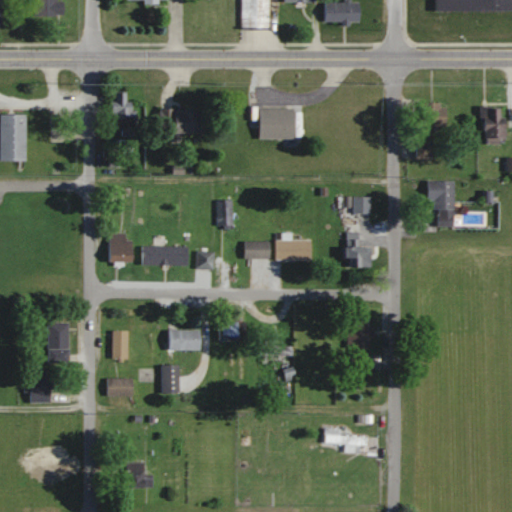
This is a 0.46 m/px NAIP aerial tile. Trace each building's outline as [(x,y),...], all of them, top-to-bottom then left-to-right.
[(29,0),(29,16),(59,16),(59,0),(29,0)] [(237,0),(238,29),(266,29),(265,0),(237,0)] [(511,0),(431,0),(446,0),(503,0),(504,12),(511,11),(511,0)] [(321,22),(356,22),(356,2),(321,2),(321,22)] [(107,124),(132,124),(132,102),(124,102),(124,93),(107,93),(107,124)] [(417,103),(417,132),(442,132),(442,103),(417,103)] [(500,144),(500,107),(478,107),(478,144),(500,144)] [(289,109),(254,109),(254,138),(289,138),(289,109)] [(157,135),(201,135),(201,111),(157,111),(157,135)] [(20,115),(0,115),(0,162),(20,162),(20,115)] [(450,181),(424,180),(423,200),(432,200),(432,226),(450,226),(450,181)] [(213,226),(229,226),(229,200),(213,200),(213,226)] [(127,262),(127,232),(104,232),(104,262),(127,262)] [(341,267),(358,267),(358,232),(341,232),(341,267)] [(307,260),(307,240),(271,240),(271,260),(307,260)] [(240,259),(265,259),(265,242),(240,242),(240,259)] [(184,264),(184,245),(138,245),(138,264),(184,264)] [(210,268),(210,251),(192,251),(192,268),(210,268)] [(367,317),(345,317),(345,370),(367,370),(367,317)] [(242,321),(214,321),(214,341),(242,341),(242,321)] [(64,322),(42,322),(42,363),(64,363),(64,322)] [(124,330),(108,330),(108,358),(124,358),(124,330)] [(164,349),(196,349),(196,330),(164,330),(164,349)] [(275,340),(258,340),(258,355),(289,355),(289,346),(275,346),(275,340)] [(159,365),(159,393),(176,393),(176,365),(159,365)] [(47,403),(47,370),(25,370),(25,403),(47,403)] [(129,378),(102,378),(102,396),(129,396),(129,378)] [(321,450),(363,450),(363,435),(338,435),(338,426),(321,426),(321,450)] [(66,471),(66,457),(51,457),(51,471),(66,471)] [(150,487),(150,474),(141,474),(141,460),(121,460),(121,487),(150,487)]
